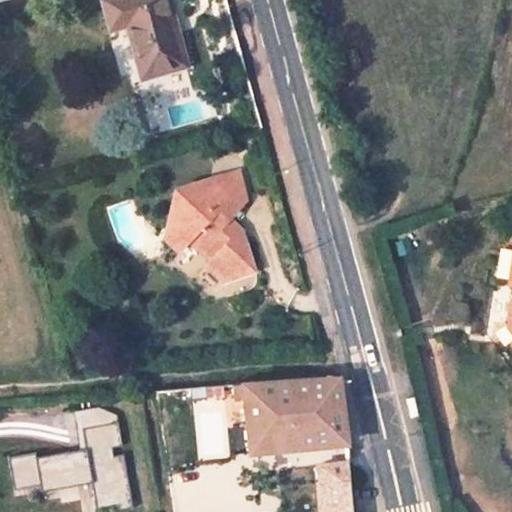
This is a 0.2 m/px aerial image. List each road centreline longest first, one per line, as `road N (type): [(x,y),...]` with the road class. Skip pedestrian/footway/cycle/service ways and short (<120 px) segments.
road 1 (secondary): [(400,511),(266,0)]
road 2 (track): [(365,362),(0,386)]
